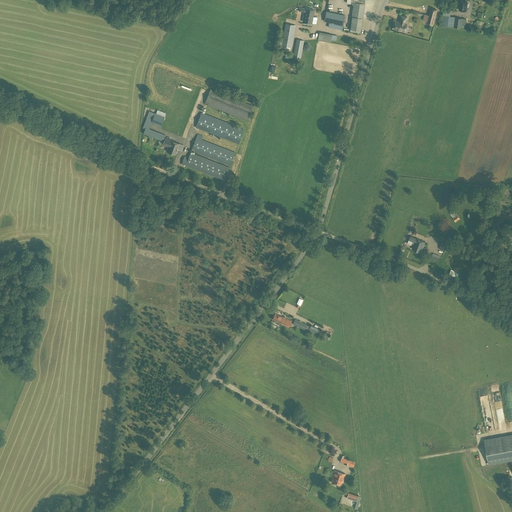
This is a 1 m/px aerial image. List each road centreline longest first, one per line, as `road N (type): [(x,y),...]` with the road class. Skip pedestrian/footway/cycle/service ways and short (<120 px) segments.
road 1 (unclassified): [(101,511),(318,231)]
road 2 (unclassified): [(318,231),(387,0)]
road 3 (unclassified): [(511,318),(413,267),(318,231)]
road 4 (unclassified): [(318,231),(148,165)]
road 5 (track): [(148,165),(0,95)]
road 6 (unknown): [(210,374),(321,440)]
